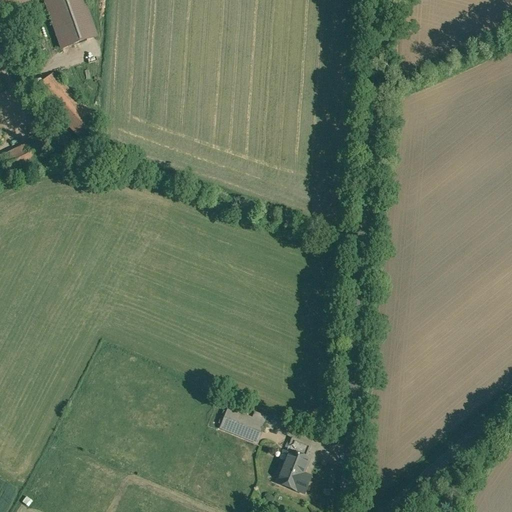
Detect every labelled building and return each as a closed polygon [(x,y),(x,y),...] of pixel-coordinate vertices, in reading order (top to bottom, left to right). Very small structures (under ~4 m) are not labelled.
[(96,37),(83,0),(0,0),(0,10),(30,0),(45,0),(63,49),(64,48),(63,48),(95,37),(96,37)] [(100,122),(52,73),(35,90),(82,139),(100,122)] [(38,142),(36,139),(0,156),(0,160),(8,177),(9,177),(13,185),(52,166),(48,157),(51,156),(43,140),(38,142)] [(226,410),(219,431),(258,445),(267,421),(253,416),(251,419),(226,410)] [(293,440),(275,485),(306,497),(312,482),(300,477),(312,448),(293,440)] [(26,497),(22,503),(28,508),(32,502),(26,497)]
